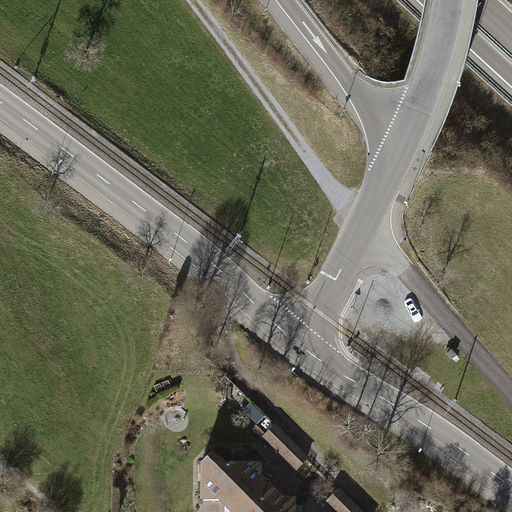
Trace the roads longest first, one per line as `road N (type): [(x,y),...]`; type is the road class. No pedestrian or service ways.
road 1 (secondary): [(295,341),(194,250),(0,102)]
road 2 (track): [(364,227),(193,0)]
road 3 (secondary): [(511,489),(295,341)]
road 4 (residential): [(364,227),(511,393)]
road 5 (trunk): [(285,0),(355,88),(407,135)]
road 6 (unclassified): [(449,0),(407,135)]
road 7 (unclassified): [(364,227),(295,341)]
